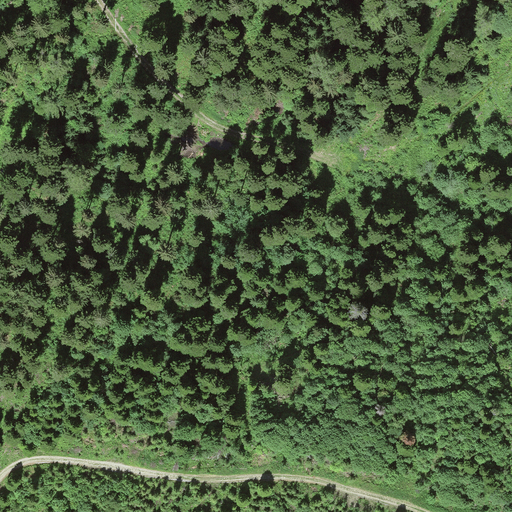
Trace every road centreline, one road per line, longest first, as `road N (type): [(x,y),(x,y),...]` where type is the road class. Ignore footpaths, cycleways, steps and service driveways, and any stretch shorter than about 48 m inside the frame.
road 1 (track): [(431,511),(281,474),(178,476),(45,456),(0,476)]
road 2 (track): [(0,131),(106,110),(250,133)]
road 3 (track): [(99,0),(153,75),(250,133)]
